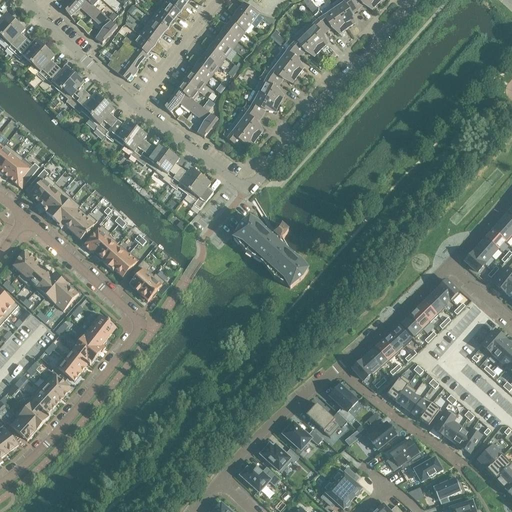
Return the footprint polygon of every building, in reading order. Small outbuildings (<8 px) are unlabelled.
[(94,7),(85,0),(75,0),(65,12),(70,17),(81,9),(92,19),(99,11),(94,7)] [(187,4),(181,0),(166,0),(166,1),(187,18),(189,15),(185,10),(184,11),(182,10),(184,8),(187,4)] [(337,0),(338,1),(330,6),(347,30),(355,24),(352,14),(350,13),(356,9),(348,0),(337,0)] [(348,0),(356,9),(361,4),(362,6),(372,10),(378,4),(374,0),(348,0)] [(187,18),(166,1),(159,10),(173,21),(176,18),(178,16),(180,17),(179,18),(185,21),(187,18)] [(263,19),(244,4),(241,8),(239,10),(238,9),(238,8),(232,5),(230,7),(256,28),(263,19)] [(317,15),(314,16),(325,30),(330,27),(331,28),(339,35),(347,30),(330,6),(323,11),(322,9),(320,8),(318,8),(318,12),(317,15)] [(256,28),(230,7),(228,11),(232,15),(233,15),(235,15),(233,18),(231,22),(245,33),(251,25),(256,28)] [(173,21),(159,10),(152,19),(174,35),(176,32),(172,28),(171,28),(169,27),(171,25),(173,21)] [(117,28),(99,11),(92,19),(104,29),(96,40),(102,45),(117,28)] [(2,18),(0,16),(0,38),(0,39),(16,22),(13,17),(10,18),(6,14),(2,18)] [(136,27),(139,19),(129,14),(125,22),(136,27)] [(307,24),(300,30),(320,51),(327,45),(323,35),(321,34),(325,30),(314,16),(312,18),(309,19),(306,19),(305,20),(306,23),(307,24)] [(174,35),(152,19),(146,27),(160,38),(163,35),(165,33),(166,34),(166,35),(172,38),(174,35)] [(83,29),(86,26),(80,21),(76,25),(83,29)] [(22,25),(16,22),(0,39),(9,47),(7,49),(13,55),(27,40),(21,35),(25,31),(20,27),(22,25)] [(245,33),(231,22),(228,25),(226,27),(224,26),(225,25),(219,22),(217,25),(239,41),(245,33)] [(239,41),(217,25),(215,28),(219,33),(220,32),(222,33),(220,35),(218,39),(232,50),(239,41)] [(83,29),(88,35),(92,31),(86,26),(83,29)] [(160,38),(146,27),(139,36),(161,53),(163,50),(159,45),(158,46),(156,45),(158,42),(160,38)] [(320,51),(300,30),(294,36),(293,35),(291,34),(289,35),(289,38),(288,41),(286,43),(299,55),(303,51),(305,53),(314,57),(320,51)] [(161,53),(139,36),(133,44),(126,39),(147,55),(150,52),(152,50),(153,51),(153,52),(158,55),(161,53)] [(147,55),(126,39),(122,44),(123,43),(124,45),(121,49),(141,64),(147,55)] [(232,50),(218,39),(215,43),(213,45),(211,43),(212,42),(206,39),(204,42),(226,58),(232,50)] [(32,45),(27,40),(13,55),(20,61),(23,57),(31,64),(30,66),(46,49),(43,43),(40,45),(36,41),(32,45)] [(226,58),(204,42),(202,45),(206,50),(207,49),(209,50),(207,53),(205,56),(219,67),(226,58)] [(278,48),(279,51),(280,52),(275,59),(298,76),(303,69),(298,60),(296,59),(299,55),(286,43),(284,45),(281,47),(278,47),(278,48)] [(51,51),(46,49),(30,66),(39,73),(37,76),(43,81),(56,67),(51,62),(54,58),(50,54),(51,51)] [(141,64),(121,49),(118,53),(116,52),(117,51),(116,51),(112,56),(134,73),(141,64)] [(134,73),(112,56),(109,61),(110,61),(111,62),(108,66),(127,81),(134,73)] [(219,67),(205,56),(202,60),(200,62),(198,60),(199,60),(193,57),(191,59),(213,75),(219,67)] [(213,75),(191,59),(190,59),(189,62),(193,67),(194,66),(195,67),(194,70),(192,73),(206,84),(213,75)] [(298,76),(275,59),(269,66),(268,65),(266,64),(264,65),(265,68),(264,72),(263,74),(277,83),(281,79),(282,80),(292,84),(298,76)] [(62,72),(56,67),(43,81),(50,87),(52,85),(60,93),(75,75),(72,70),(70,72),(66,68),(62,72)] [(206,84),(192,73),(189,77),(187,79),(185,78),(186,77),(180,74),(178,76),(200,92),(206,84)] [(277,83),(263,74),(261,76),(259,78),(255,79),(255,80),(257,82),(258,83),(254,91),(279,105),(284,97),(277,89),(275,88),(277,83)] [(81,78),(75,75),(60,93),(68,100),(66,102),(73,108),(86,93),(81,88),(84,84),(80,81),(81,78)] [(200,92),(178,76),(177,76),(176,80),(180,84),(181,83),(182,84),(181,87),(178,91),(193,102),(193,101),(200,92)] [(193,102),(178,91),(165,108),(170,113),(180,104),(192,113),(198,105),(193,101),(193,102)] [(279,105),(254,91),(250,99),(249,98),(246,98),(244,99),(246,102),(246,105),(245,107),(260,116),(263,110),(265,111),(275,113),(279,105)] [(92,98),(86,93),(73,108),(79,114),(81,112),(90,119),(105,102),(102,97),(100,98),(95,95),(92,98)] [(111,105),(105,102),(90,119),(98,127),(96,129),(105,137),(117,122),(110,115),(114,111),(110,107),(111,105)] [(218,120),(198,105),(192,113),(204,122),(198,134),(204,138),(218,120)] [(260,116),(245,107),(244,108),(241,109),(238,109),(238,111),(239,113),(240,114),(234,121),(257,139),(263,131),(257,123),(256,122),(260,116)] [(184,124),(186,120),(180,116),(177,120),(184,124)] [(184,124),(189,130),(193,125),(186,120),(184,124)] [(257,139),(234,121),(229,128),(228,127),(225,127),(224,127),(225,131),(224,134),(223,136),(237,146),(240,142),(242,143),(252,146),(257,139)] [(123,126),(117,122),(105,137),(112,143),(114,140),(123,147),(137,129),(134,124),(131,125),(127,122),(123,126)] [(143,131),(137,129),(123,147),(132,154),(130,156),(137,161),(149,146),(143,141),(146,137),(142,133),(143,131)] [(0,171),(15,152),(6,145),(0,152),(0,171)] [(155,150),(149,146),(137,161),(144,167),(146,164),(155,171),(169,153),(166,148),(163,149),(159,146),(155,150)] [(0,172),(8,179),(24,159),(15,152),(0,171),(0,172)] [(175,154),(169,153),(155,171),(164,178),(162,180),(169,185),(181,170),(175,165),(178,161),(174,157),(175,154)] [(27,174),(29,171),(32,168),(33,167),(24,159),(8,179),(17,186),(22,190),(27,184),(22,180),(24,177),(27,174)] [(187,174),(181,170),(169,185),(176,191),(178,188),(187,195),(201,177),(198,172),(195,173),(191,170),(187,174)] [(207,178),(201,177),(187,195),(196,202),(193,206),(200,211),(207,203),(207,202),(214,194),(207,189),(210,185),(206,181),(207,178)] [(38,203),(55,184),(51,187),(43,180),(40,183),(38,186),(35,189),(31,185),(25,191),(30,195),(38,203)] [(45,213),(63,192),(55,184),(38,203),(46,210),(44,212),(45,213)] [(53,220),(72,199),(63,192),(45,213),(53,220)] [(61,229),(80,207),(72,199),(53,220),(58,224),(57,225),(61,229)] [(72,233),(89,215),(88,214),(87,216),(79,209),(81,207),(80,207),(61,229),(64,226),(72,233)] [(97,222),(89,215),(72,233),(81,241),(86,235),(87,236),(90,232),(90,231),(97,222)] [(511,234),(511,220),(507,216),(500,224),(511,234)] [(260,225),(258,223),(250,218),(242,225),(233,238),(246,253),(262,264),(274,279),(290,289),(303,279),(308,270),(301,262),(260,225)] [(511,237),(511,234),(500,224),(493,231),(507,243),(511,237)] [(93,254),(111,234),(103,228),(102,226),(88,242),(84,246),(93,254)] [(282,226),(276,231),(274,235),(280,240),(284,238),(288,231),(282,226)] [(507,243),(493,231),(486,239),(498,249),(504,242),(506,244),(507,243)] [(101,262),(116,246),(118,244),(109,236),(111,235),(111,234),(93,254),(93,255),(94,253),(100,259),(102,260),(101,261),(101,262)] [(498,249),(486,239),(479,247),(491,257),(498,249)] [(114,271),(130,253),(129,254),(120,245),(118,247),(103,264),(113,273),(114,271)] [(491,257),(479,247),(473,254),(485,265),(491,257)] [(21,274),(34,259),(26,252),(12,267),(21,274)] [(139,261),(130,253),(114,271),(123,279),(139,261)] [(485,265),(473,254),(465,262),(477,273),(485,265)] [(26,286),(43,267),(34,259),(21,274),(17,278),(26,286)] [(153,278),(152,278),(146,272),(150,267),(143,261),(131,274),(136,278),(129,286),(138,294),(153,278)] [(51,275),(51,274),(43,267),(26,286),(35,294),(37,292),(36,291),(51,275)] [(511,273),(508,270),(495,286),(505,294),(511,285),(511,273)] [(50,293),(62,280),(53,272),(51,274),(51,275),(36,291),(37,292),(45,299),(47,298),(46,297),(50,293)] [(155,274),(152,278),(153,278),(138,294),(140,296),(139,298),(143,302),(145,300),(148,302),(155,294),(155,295),(156,293),(161,297),(170,287),(165,283),(155,274)] [(55,305),(70,288),(62,280),(50,293),(46,297),(47,298),(55,305)] [(460,295),(447,281),(439,289),(452,302),(460,295)] [(63,312),(79,295),(70,288),(55,305),(63,312)] [(452,302),(439,289),(432,296),(445,309),(443,307),(450,301),(452,302)] [(0,290),(0,304),(11,315),(18,307),(0,290)] [(445,309),(432,296),(424,303),(437,316),(445,309)] [(437,316),(424,303),(417,310),(430,323),(437,316)] [(11,315),(0,304),(0,318),(5,322),(11,315)] [(430,323),(417,310),(410,317),(423,331),(430,323)] [(98,315),(91,324),(109,338),(116,329),(110,324),(110,323),(106,320),(105,320),(100,316),(98,315)] [(423,331),(410,317),(402,325),(415,338),(423,331)] [(109,338),(91,324),(85,332),(84,332),(86,334),(102,347),(102,346),(109,338)] [(411,342),(399,328),(391,335),(404,349),(411,342)] [(84,332),(85,332),(83,331),(75,340),(77,342),(77,341),(97,357),(101,353),(102,353),(106,349),(102,346),(102,347),(86,334),(84,332)] [(490,357),(505,340),(496,332),(482,347),(491,354),(489,356),(490,357)] [(404,349),(391,335),(384,342),(396,356),(404,349)] [(496,365),(511,347),(511,346),(505,340),(490,357),(497,363),(496,365)] [(97,357),(77,341),(77,342),(70,351),(72,352),(88,364),(88,365),(90,366),(97,357)] [(396,356),(384,342),(376,349),(388,362),(396,356)] [(504,372),(511,362),(511,347),(496,365),(504,372)] [(388,362),(376,349),(368,355),(381,369),(383,367),(388,362)] [(88,364),(72,352),(65,360),(65,361),(81,373),(88,365),(88,364)] [(381,369),(368,355),(361,362),(373,376),(381,369)] [(65,361),(65,360),(62,358),(54,367),(72,381),(74,382),(81,373),(65,361)] [(373,376),(361,362),(353,369),(364,381),(371,375),(373,376)] [(71,390),(53,373),(45,381),(64,398),(71,390)] [(396,402),(408,386),(411,382),(402,376),(387,396),(396,402)] [(64,398),(45,381),(38,389),(56,406),(64,398)] [(358,402),(340,386),(334,392),(329,397),(335,402),(342,408),(337,413),(347,423),(349,424),(354,419),(348,413),(358,402)] [(404,409),(414,396),(416,392),(408,386),(396,402),(404,409)] [(56,406),(38,389),(30,398),(48,415),(49,414),(56,406)] [(411,414),(421,401),(414,396),(404,409),(411,414)] [(420,420),(432,404),(424,397),(421,401),(411,414),(420,420)] [(48,415),(30,398),(22,406),(43,425),(51,416),(49,414),(48,415)] [(347,423),(337,413),(332,419),(317,404),(306,416),(330,438),(340,427),(342,429),(347,423)] [(428,427),(441,411),(432,405),(433,404),(432,404),(420,420),(428,427)] [(43,425),(22,406),(14,414),(35,433),(43,425)] [(444,437),(454,422),(458,416),(448,410),(435,431),(444,437)] [(35,433),(14,414),(7,423),(16,431),(27,442),(35,433)] [(452,442),(462,427),(454,422),(444,437),(452,442)] [(294,423),(283,435),(301,451),(311,440),(318,446),(323,440),(312,431),(308,436),(294,423)] [(380,430),(377,426),(362,437),(374,452),(377,450),(377,451),(396,436),(387,424),(380,430)] [(0,428),(0,440),(9,453),(18,446),(3,426),(0,428)] [(460,448),(469,435),(461,429),(462,427),(452,442),(460,448)] [(469,454),(482,435),(473,429),(469,435),(460,448),(469,454)] [(358,430),(345,440),(350,445),(362,435),(358,430)] [(0,440),(0,459),(0,460),(1,460),(9,453),(0,440)] [(398,449),(396,447),(385,455),(389,460),(392,457),(399,467),(418,454),(409,440),(398,449)] [(274,449),(270,446),(261,455),(281,473),(291,462),(294,464),(299,458),(290,450),(285,455),(276,447),(274,449)] [(487,470),(503,455),(494,446),(478,461),(487,470)] [(496,480),(511,464),(511,463),(511,464),(503,455),(487,470),(496,480)] [(430,462),(427,456),(409,466),(413,473),(415,472),(421,483),(442,471),(435,459),(430,462)] [(504,489),(511,481),(511,464),(496,480),(504,489)] [(247,470),(241,476),(246,481),(245,482),(250,486),(251,485),(259,492),(269,481),(275,487),(280,481),(270,472),(265,477),(262,474),(262,473),(257,469),(253,466),(249,471),(247,470)] [(357,477),(347,468),(343,473),(344,474),(335,484),(353,500),(355,497),(357,497),(360,494),(360,492),(362,490),(353,481),(357,477)] [(455,479),(433,489),(439,502),(441,505),(442,505),(450,503),(447,498),(461,492),(455,479)] [(353,500),(335,484),(326,494),(325,493),(321,498),(330,507),(334,502),(343,510),(346,508),(348,508),(350,505),(350,503),(353,500)] [(461,499),(450,503),(442,505),(444,511),(450,510),(450,511),(475,511),(472,502),(463,505),(461,499)]
